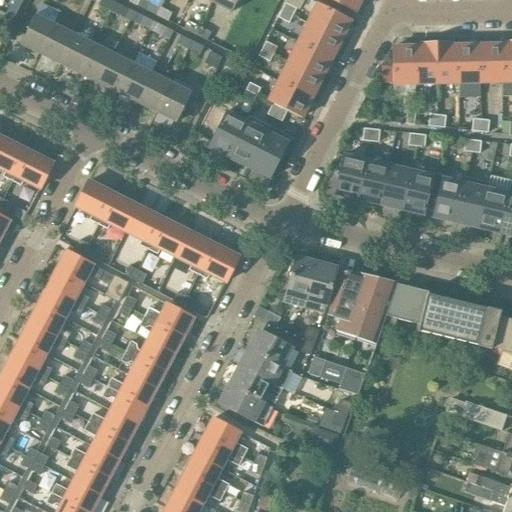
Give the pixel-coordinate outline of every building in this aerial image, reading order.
[(111,10),(115,2),(111,0),(99,0),(98,3),(111,10)] [(213,0),(212,3),(233,13),(238,0),(213,0)] [(330,0),(355,12),(360,0),(330,0)] [(21,5),(13,1),(7,12),(15,17),(21,5)] [(124,6),(115,2),(111,10),(120,15),(124,6)] [(145,10),(157,16),(161,7),(149,2),(145,10)] [(296,9),(286,3),(282,10),(293,16),(296,9)] [(308,23),(341,39),(351,20),(344,17),(318,3),(308,23)] [(36,16),(21,44),(40,54),(55,25),(61,13),(43,4),(36,16)] [(172,13),(161,7),(157,16),(168,22),(172,13)] [(293,16),(282,10),(278,17),(289,23),(293,16)] [(1,24),(9,29),(15,17),(7,12),(1,24)] [(150,30),(154,21),(141,15),(137,23),(150,30)] [(167,28),(154,21),(150,30),(163,36),(167,28)] [(196,35),(200,27),(188,21),(184,29),(196,35)] [(299,43),(331,59),(341,39),(308,23),(299,43)] [(74,35),(55,25),(40,54),(60,64),(74,35)] [(207,41),(211,33),(200,27),(196,35),(207,41)] [(189,49),(193,41),(180,34),(176,42),(189,49)] [(94,45),(74,35),(60,64),(79,74),(94,45)] [(503,45),(501,45),(502,81),(511,81),(511,40),(510,41),(510,45),(503,45)] [(202,45),(193,41),(189,49),(198,54),(202,45)] [(277,47),(266,42),(262,49),(273,55),(277,47)] [(437,83),(436,42),(424,43),(424,47),(414,47),(415,83),(437,83)] [(458,82),(458,46),(449,46),(449,42),(436,42),(437,83),(458,82)] [(289,62),(321,79),(331,59),(299,43),(289,62)] [(99,84),(113,54),(94,45),(79,74),(99,84)] [(480,82),(480,45),(458,46),(458,82),(480,82)] [(502,81),(501,45),(480,45),(480,82),(502,81)] [(415,83),(414,47),(392,47),(393,84),(415,83)] [(273,55),(262,49),(259,56),(270,62),(273,55)] [(204,63),(216,69),(222,58),(210,52),(204,63)] [(118,93),(138,103),(152,74),(158,63),(138,53),(133,64),(118,93)] [(133,64),(113,54),(99,84),(118,93),(133,64)] [(279,82),(311,98),(321,79),(289,62),(279,82)] [(233,70),(225,67),(220,78),(227,81),(233,70)] [(393,82),(392,69),(382,69),(382,82),(393,82)] [(172,83),(152,74),(138,103),(157,113),(172,83)] [(288,111),(302,118),(311,98),(279,82),(269,101),(273,103),(280,107),(288,111)] [(157,113),(177,123),(192,93),(172,83),(157,113)] [(261,88),(250,83),(246,90),(257,95),(261,88)] [(273,103),(267,114),(275,118),(280,107),(273,103)] [(280,107),(275,118),(282,122),(288,111),(280,107)] [(214,150),(227,156),(245,121),(223,111),(206,145),(206,146),(207,144),(215,148),(214,150)] [(407,112),(406,124),(414,125),(416,113),(407,112)] [(430,114),(428,126),(437,127),(438,115),(430,114)] [(446,116),(438,115),(437,127),(445,128),(446,116)] [(481,120),(473,119),(472,131),(480,132),(481,120)] [(489,121),(481,120),(480,132),(488,133),(489,121)] [(241,162),(249,166),(269,126),(267,125),(264,131),(245,121),(227,156),(241,163),(241,162)] [(503,122),(502,134),(509,135),(511,123),(503,122)] [(257,170),(256,171),(271,178),(292,137),(269,126),(249,166),(257,170)] [(371,142),(372,129),(364,128),(362,141),(371,142)] [(379,142),(380,130),(372,129),(371,142),(379,142)] [(416,147),(418,134),(410,133),(408,146),(416,147)] [(424,147),(426,135),(418,134),(416,147),(424,147)] [(28,150),(3,138),(0,143),(0,169),(5,172),(3,176),(12,181),(28,150)] [(464,152),(472,152),(473,140),(465,139),(464,152)] [(480,153),(481,141),(473,140),(472,152),(480,153)] [(40,189),(53,163),(28,150),(12,181),(21,185),(23,181),(40,189)] [(366,161),(357,197),(366,199),(366,201),(379,204),(388,166),(391,155),(368,150),(366,161)] [(343,155),(334,193),(349,197),(349,195),(357,197),(366,161),(343,155)] [(388,166),(379,204),(393,207),(393,206),(402,208),(411,171),(388,166)] [(433,177),(411,171),(402,208),(410,210),(410,211),(425,215),(433,177)] [(465,177),(463,184),(455,220),(464,222),(464,224),(478,227),(487,190),(489,183),(465,177)] [(441,179),(432,216),(447,220),(447,218),(455,220),(463,184),(441,179)] [(89,220),(98,225),(114,194),(88,181),(75,207),(91,215),(89,220)] [(509,195),(487,190),(478,227),(491,230),(491,229),(500,231),(509,195)] [(138,206),(114,194),(98,225),(107,229),(109,224),(125,232),(138,206)] [(508,233),(508,234),(511,235),(511,195),(509,195),(500,231),(508,233)] [(0,208),(7,212),(12,203),(3,199),(0,204),(0,208)] [(163,218),(138,206),(125,232),(141,240),(139,245),(148,249),(163,218)] [(27,212),(18,208),(14,216),(23,220),(27,212)] [(0,239),(10,221),(0,216),(0,239)] [(188,231),(163,218),(148,249),(157,254),(159,249),(175,257),(188,231)] [(213,243),(188,231),(175,257),(191,265),(189,270),(198,274),(213,243)] [(79,239),(74,248),(83,253),(88,244),(79,239)] [(239,256),(213,243),(198,274),(206,279),(209,274),(225,282),(239,256)] [(97,249),(88,244),(83,253),(92,257),(97,249)] [(65,252),(56,269),(83,284),(88,274),(94,277),(109,285),(114,277),(98,269),(93,266),(65,252)] [(318,264),(297,259),(295,267),(293,266),(289,279),(292,280),(285,304),(305,309),(308,299),(318,264)] [(308,299),(305,309),(324,315),(327,305),(337,270),(318,264),(308,299)] [(124,274),(133,279),(137,270),(129,265),(124,274)] [(56,269),(47,287),(80,305),(84,307),(89,298),(79,293),(83,284),(56,269)] [(142,283),(146,274),(137,270),(133,279),(142,283)] [(356,339),(378,279),(358,274),(358,276),(346,271),(329,315),(341,320),(337,332),(356,339)] [(109,285),(104,295),(116,301),(118,302),(127,284),(114,277),(109,285)] [(397,283),(378,279),(356,339),(375,346),(382,328),(397,284),(397,283)] [(429,292),(397,284),(382,328),(394,331),(396,320),(420,325),(429,292)] [(47,287),(37,305),(65,319),(69,311),(79,316),(84,307),(80,305),(47,287)] [(187,296),(178,291),(173,300),(182,305),(187,296)] [(511,319),(499,316),(500,312),(429,292),(420,325),(419,331),(491,351),(492,348),(511,354),(511,319)] [(137,299),(128,295),(123,304),(132,308),(137,299)] [(187,296),(182,305),(191,309),(196,300),(187,296)] [(132,308),(123,304),(119,313),(128,317),(132,308)] [(149,307),(145,315),(185,336),(194,318),(167,304),(161,314),(149,307)] [(37,305),(28,323),(61,340),(65,342),(70,333),(60,328),(65,319),(37,305)] [(110,309),(101,305),(97,314),(105,318),(110,309)] [(280,318),(268,311),(263,322),(275,329),(280,318)] [(101,327),(105,318),(97,314),(92,322),(101,327)] [(145,315),(139,325),(145,329),(149,327),(153,329),(147,339),(175,355),(185,336),(145,315)] [(28,323),(19,340),(46,354),(51,346),(61,351),(65,342),(61,340),(28,323)] [(102,338),(111,343),(116,334),(107,329),(102,338)] [(314,344),(318,333),(306,329),(303,339),(314,344)] [(282,366),(292,348),(261,331),(251,350),(282,366)] [(98,347),(107,352),(111,343),(102,338),(98,347)] [(130,341),(125,350),(166,372),(175,355),(147,339),(141,351),(138,349),(136,344),(130,341)] [(303,339),(298,353),(310,357),(314,344),(303,339)] [(19,340),(10,358),(42,375),(47,378),(52,369),(42,364),(46,354),(19,340)] [(92,345),(83,340),(78,349),(87,354),(92,345)] [(87,354),(78,349),(74,358),(82,362),(87,354)] [(156,390),(166,372),(125,350),(120,361),(126,364),(131,362),(134,364),(128,375),(156,390)] [(251,350),(242,368),(272,384),(283,390),(283,389),(292,394),(301,378),(292,373),(293,372),(282,366),(251,350)] [(308,374),(319,378),(325,361),(314,357),(308,374)] [(10,358),(0,376),(28,390),(32,381),(42,387),(47,378),(42,375),(10,358)] [(84,374),(93,378),(97,369),(89,365),(84,374)] [(272,384),(242,368),(232,386),(263,402),(273,408),(283,390),(272,384)] [(93,378),(84,374),(79,383),(88,387),(93,378)] [(107,386),(147,408),(156,390),(128,375),(124,383),(112,376),(107,386)] [(0,376),(0,398),(23,411),(28,414),(33,405),(23,399),(28,390),(0,376)] [(69,389),(73,380),(64,376),(60,384),(69,389)] [(69,389),(60,384),(55,393),(64,398),(69,389)] [(110,410),(138,425),(147,408),(107,386),(101,396),(108,399),(112,397),(115,399),(110,410)] [(263,402),(232,386),(222,405),(263,426),(273,408),(263,402)] [(0,398),(0,420),(9,426),(14,417),(23,422),(28,414),(23,411),(0,398)] [(501,431),(506,415),(465,402),(465,403),(450,398),(445,413),(501,431)] [(347,416),(351,404),(340,400),(335,412),(347,416)] [(79,405),(70,401),(65,409),(74,414),(79,405)] [(325,408),(318,427),(340,435),(342,428),(347,416),(335,412),(325,408)] [(65,409),(61,418),(70,423),(74,414),(65,409)] [(93,412),(88,422),(128,443),(138,425),(110,410),(105,418),(93,412)] [(41,420),(50,425),(54,416),(46,411),(41,420)] [(247,448),(235,442),(240,432),(213,418),(203,437),(242,458),(247,448)] [(0,420),(0,443),(5,446),(10,448),(15,439),(5,434),(9,426),(0,420)] [(36,429),(45,434),(50,425),(41,420),(36,429)] [(91,445),(119,460),(128,443),(88,422),(83,431),(95,438),(91,445)] [(312,427),(307,441),(314,444),(312,449),(332,456),(339,436),(312,427)] [(511,433),(509,432),(502,453),(511,455),(511,433)] [(47,445),(56,450),(60,441),(51,436),(47,445)] [(237,468),(242,458),(203,437),(194,455),(221,469),(225,461),(237,468)] [(354,437),(341,464),(350,468),(363,441),(354,437)] [(0,453),(5,457),(10,448),(5,446),(0,443),(0,453)] [(495,472),(511,477),(511,455),(502,453),(477,444),(470,463),(495,472)] [(74,447),(69,457),(109,478),(119,460),(91,445),(86,453),(74,447)] [(26,456),(35,461),(39,452),(37,451),(31,447),(26,456)] [(44,466),(48,457),(42,454),(39,452),(35,461),(44,466)] [(254,464),(263,467),(266,458),(257,454),(254,464)] [(194,455),(184,472),(224,493),(229,484),(217,477),(221,469),(194,455)] [(35,461),(26,456),(21,465),(27,468),(30,470),(35,461)] [(76,473),(72,481),(100,496),(109,478),(69,457),(64,467),(76,473)] [(44,466),(35,461),(30,470),(33,471),(39,474),(44,466)] [(352,463),(348,480),(384,490),(389,473),(352,463)] [(254,464),(250,473),(260,477),(263,467),(254,464)] [(184,472),(175,490),(203,504),(206,497),(218,503),(224,493),(184,472)] [(493,491),(511,497),(511,485),(511,487),(469,473),(466,482),(467,483),(478,486),(493,491)] [(28,480),(23,489),(32,494),(37,485),(28,480)] [(51,492),(87,511),(91,511),(100,496),(72,481),(68,489),(56,482),(51,492)] [(9,482),(4,491),(13,495),(17,487),(9,482)] [(463,492),(474,496),(478,486),(467,483),(463,492)] [(198,511),(203,504),(175,490),(166,507),(174,511),(198,511)] [(0,500),(8,504),(13,495),(4,491),(0,498),(0,500)] [(502,511),(511,511),(511,497),(493,491),(490,501),(505,506),(502,511)] [(87,511),(51,492),(45,502),(51,506),(56,504),(59,505),(55,511),(87,511)] [(253,496),(244,492),(240,502),(250,505),(253,496)] [(263,497),(259,509),(266,511),(268,511),(273,500),(263,497)] [(247,511),(250,505),(240,502),(237,511),(239,511),(247,511)]
